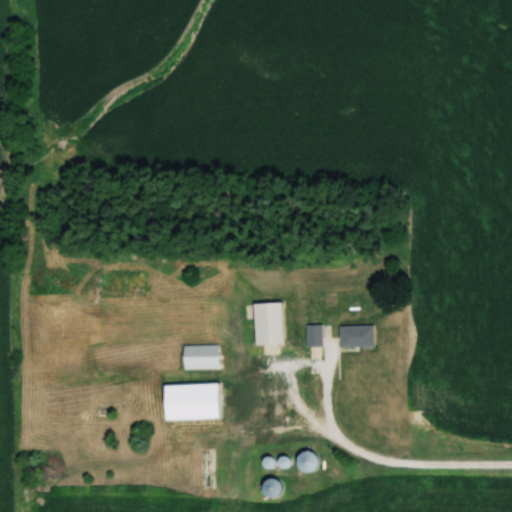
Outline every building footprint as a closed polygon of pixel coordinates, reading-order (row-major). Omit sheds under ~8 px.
[(283,345),(283,304),(255,304),(255,345),(283,345)] [(322,326),(307,326),(307,347),(322,347),(322,326)] [(339,326),(340,348),(374,348),(374,326),(339,326)] [(219,346),(184,346),(184,370),(219,370),(219,346)] [(227,450),(199,450),(199,491),(227,491),(227,450)] [(306,476),(320,469),(312,453),(298,460),(306,476)] [(279,497),(279,482),(265,482),(265,497),(279,497)]
